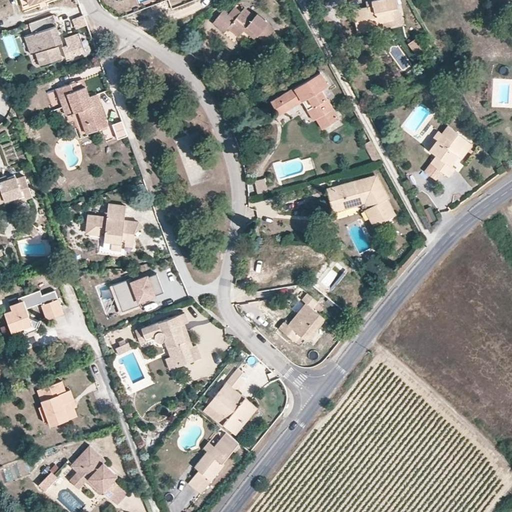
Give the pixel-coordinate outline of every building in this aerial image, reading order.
[(396,0),(371,0),(372,5),(352,10),(357,31),(378,27),(377,23),(393,19),(392,9),(398,7),(396,0)] [(228,27),(239,37),(247,28),(265,42),(276,29),(258,14),(256,17),(244,7),(235,19),(223,9),(212,22),(224,32),(228,27)] [(392,9),(393,19),(377,23),(378,27),(401,23),(398,7),(392,9)] [(53,14),(29,23),(32,33),(24,36),(31,53),(35,52),(40,66),(62,58),(57,44),(62,42),(57,29),(52,30),(51,27),(57,25),(53,14)] [(73,21),(79,31),(88,25),(82,15),(73,21)] [(229,29),(225,34),(236,43),(240,38),(229,29)] [(78,32),(64,37),(66,45),(61,47),(65,58),(85,50),(78,32)] [(416,35),(407,42),(414,50),(422,43),(416,35)] [(270,101),(283,123),(309,107),(312,105),(325,127),(338,118),(328,101),(321,89),(327,85),(319,72),(270,101)] [(71,111),(76,109),(84,132),(106,123),(97,100),(90,103),(88,96),(82,78),(54,88),(61,106),(69,103),(71,111)] [(328,101),(334,96),(327,85),(321,89),(328,101)] [(88,96),(90,103),(97,100),(95,93),(88,96)] [(71,111),(69,103),(61,106),(63,113),(71,111)] [(322,128),(325,127),(312,105),(309,107),(322,128)] [(120,118),(112,121),(116,135),(125,131),(120,118)] [(450,165),(458,156),(456,154),(467,141),(448,125),(442,133),(429,150),(436,155),(430,163),(424,170),(435,180),(442,172),(448,176),(454,168),(450,165)] [(442,133),(438,131),(426,147),(429,150),(442,133)] [(471,143),(467,141),(456,154),(458,156),(460,157),(471,143)] [(14,176),(5,179),(0,180),(0,196),(1,196),(2,200),(12,197),(14,201),(30,194),(23,175),(15,178),(14,176)] [(332,212),(365,202),(369,207),(365,209),(366,211),(368,210),(376,225),(395,215),(386,199),(387,198),(376,177),(326,191),(332,212)] [(255,181),(259,196),(270,193),(267,178),(255,181)] [(271,201),(266,203),(263,199),(254,203),(261,218),(276,211),(271,201)] [(94,224),(93,233),(104,234),(104,239),(111,240),(111,248),(120,249),(121,244),(122,239),(133,240),(134,232),(142,226),(137,220),(124,219),(125,205),(108,203),(106,216),(88,214),(87,223),(94,224)] [(432,223),(438,220),(433,207),(426,209),(432,223)] [(166,291),(159,272),(150,275),(150,274),(133,281),(132,277),(114,284),(124,311),(142,304),(141,300),(166,291)] [(329,293),(321,287),(318,291),(326,297),(329,293)] [(19,296),(21,300),(12,303),(13,307),(6,310),(13,329),(24,325),(25,326),(27,331),(39,327),(38,325),(38,319),(45,317),(46,318),(62,312),(54,289),(36,295),(34,291),(19,296)] [(305,302),(296,313),(287,324),(283,321),(279,327),(289,336),(294,330),(300,335),(307,340),(316,329),(325,318),(312,308),(317,302),(306,293),(301,299),(305,302)] [(283,321),(287,324),(296,313),(293,310),(283,321)] [(156,338),(159,338),(163,338),(170,355),(175,353),(179,363),(192,359),(187,346),(191,345),(185,329),(181,330),(179,324),(183,322),(186,321),(183,312),(134,329),(137,338),(143,336),(145,340),(154,337),(156,338)] [(307,340),(313,345),(322,334),(316,329),(307,340)] [(294,330),(289,336),(295,341),(300,335),(294,330)] [(165,357),(169,367),(179,363),(175,353),(170,355),(165,357)] [(227,380),(208,403),(227,419),(223,424),(232,432),(243,418),(246,421),(257,407),(245,396),(241,401),(231,393),(234,388),(236,390),(247,376),(237,368),(227,380)] [(69,407),(67,401),(73,399),(69,388),(65,390),(61,380),(37,389),(43,405),(49,421),(51,425),(76,416),(72,406),(69,407)] [(241,401),(245,396),(236,390),(234,388),(231,393),(241,401)] [(43,405),(39,407),(44,422),(49,421),(43,405)] [(232,432),(235,434),(246,421),(243,418),(232,432)] [(214,445),(215,446),(211,453),(207,450),(194,466),(198,469),(188,482),(201,492),(209,482),(224,463),(223,462),(238,441),(225,432),(214,445)] [(88,482),(93,487),(98,483),(104,488),(102,490),(117,503),(129,491),(114,478),(117,474),(103,461),(105,460),(89,445),(71,465),(78,472),(75,475),(84,483),(86,481),(88,482)] [(41,481),(48,487),(56,478),(49,471),(41,481)] [(75,475),(70,480),(79,488),(84,483),(75,475)] [(41,481),(37,484),(45,491),(48,487),(41,481)] [(102,490),(104,488),(98,483),(93,487),(100,493),(102,490)]
